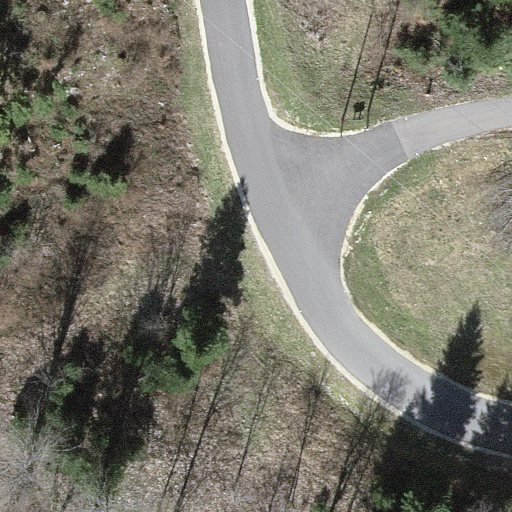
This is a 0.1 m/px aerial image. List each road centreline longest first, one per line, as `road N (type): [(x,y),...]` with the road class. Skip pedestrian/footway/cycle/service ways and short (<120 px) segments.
road 1 (unclassified): [(511,420),(417,374),(365,331),(322,277),(271,176)]
road 2 (unclassified): [(271,176),(511,111)]
road 3 (unclassified): [(271,176),(219,0)]
